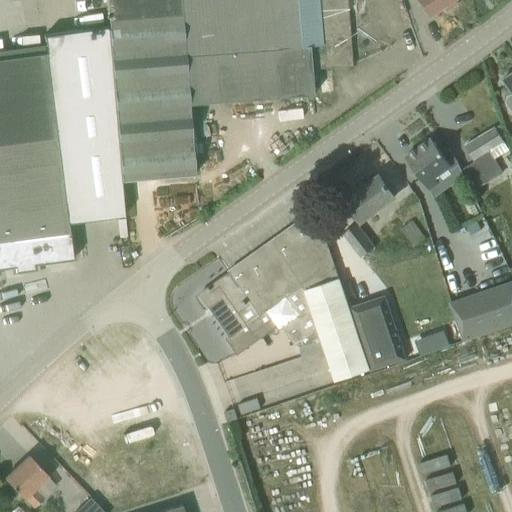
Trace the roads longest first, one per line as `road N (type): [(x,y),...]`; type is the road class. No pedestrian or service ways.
road 1 (unclassified): [(128,288),(511,14)]
road 2 (residential): [(232,511),(185,369),(128,288)]
road 3 (unclassified): [(0,397),(128,288)]
